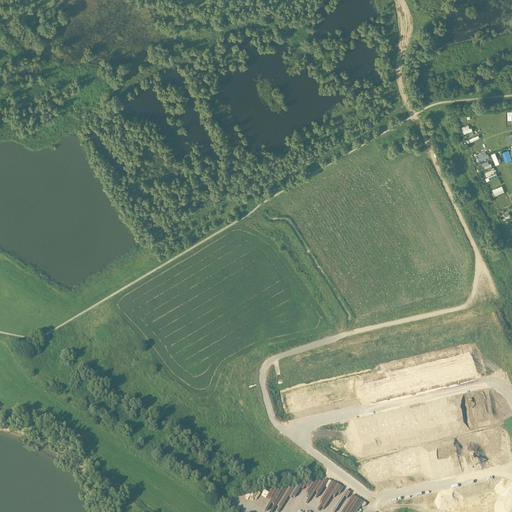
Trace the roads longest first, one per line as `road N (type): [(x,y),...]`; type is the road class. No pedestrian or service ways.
road 1 (track): [(380,496),(366,495),(279,432),(261,384),(264,368),(330,338),(461,307),(479,258)]
road 2 (track): [(404,0),(412,18),(400,61),(404,94),(511,329)]
road 3 (track): [(426,108),(464,167),(511,271)]
